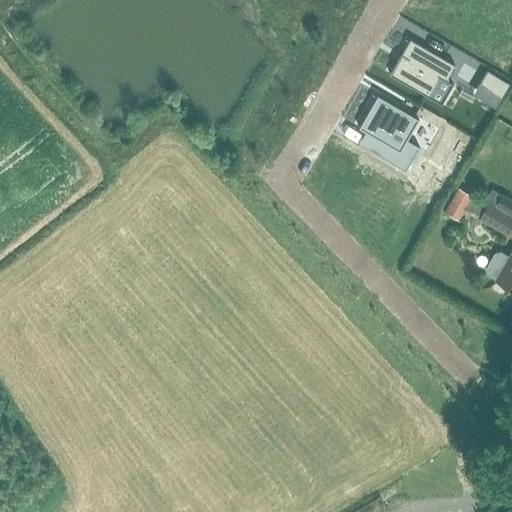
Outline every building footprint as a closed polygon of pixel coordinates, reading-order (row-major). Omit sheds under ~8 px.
[(466,0),(431,0),(423,14),(468,41),(486,11),(466,0)] [(401,52),(389,73),(441,103),(453,82),(446,78),(455,63),(410,38),(401,53),(401,52)] [(487,68),(480,80),(502,94),(509,82),(487,68)] [(377,93),(358,126),(385,141),(378,153),(405,169),(421,142),(408,135),(419,117),(377,93)] [(436,179),(450,187),(473,148),(459,140),(436,179)] [(391,180),(348,155),(336,176),(331,173),(322,189),(346,202),(347,199),(366,209),(374,195),(380,198),(391,180)] [(460,187),(454,196),(469,204),(474,195),(460,187)] [(511,199),(503,194),(497,205),(511,213),(511,199)] [(511,236),(511,217),(490,205),(489,206),(473,197),(467,208),(483,217),(482,219),(511,236)] [(511,255),(511,258),(502,253),(496,254),(487,270),(489,275),(497,280),(497,281),(511,289),(511,255)]
